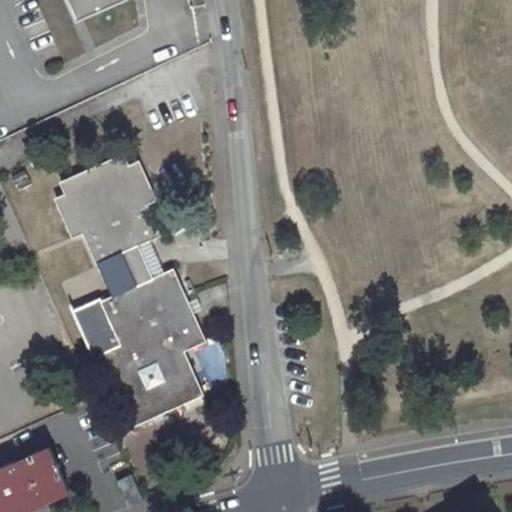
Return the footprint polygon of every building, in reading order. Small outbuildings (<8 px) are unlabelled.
[(72,0),(78,12),(105,0),(72,0)] [(135,425),(207,392),(186,345),(207,337),(177,267),(155,277),(139,246),(163,234),(149,203),(160,197),(143,159),(132,164),(127,153),(63,181),(68,193),(60,198),(76,234),(85,230),(100,263),(108,259),(123,292),(106,299),(103,297),(75,310),(96,358),(103,355),(135,425)] [(99,402),(91,406),(100,425),(108,422),(99,402)] [(48,449),(0,470),(0,511),(9,511),(65,487),(48,449)] [(130,470),(116,476),(127,503),(142,497),(130,470)]
